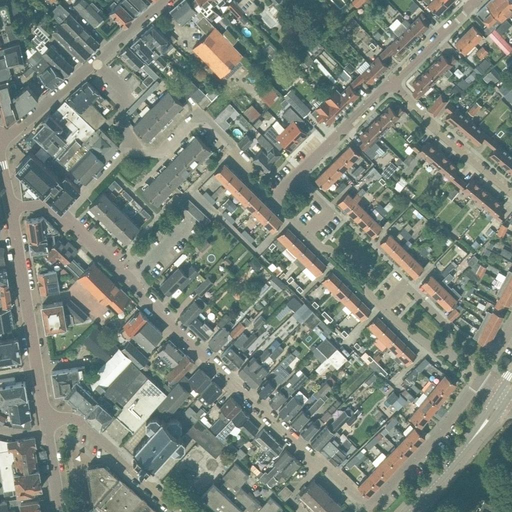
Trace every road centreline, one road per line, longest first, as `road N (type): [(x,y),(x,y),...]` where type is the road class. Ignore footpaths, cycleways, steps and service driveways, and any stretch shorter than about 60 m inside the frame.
road 1 (residential): [(368,507),(63,218)]
road 2 (residential): [(63,218),(124,153),(160,154),(198,120),(242,158),(244,172),(271,199)]
road 3 (residential): [(0,145),(167,0)]
road 4 (residential): [(45,423),(10,208)]
road 5 (residential): [(446,354),(395,321),(306,234)]
road 6 (residential): [(368,507),(479,379)]
road 7 (residential): [(45,423),(80,423),(179,511)]
road 8 (residential): [(390,83),(511,193)]
road 9 (unclassified): [(294,177),(390,83)]
road 10 (residential): [(390,83),(477,0)]
